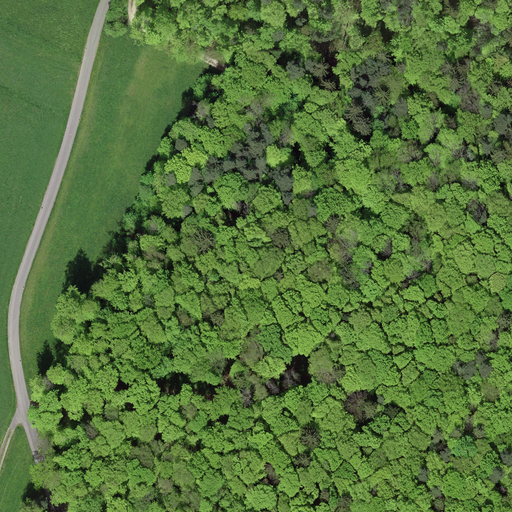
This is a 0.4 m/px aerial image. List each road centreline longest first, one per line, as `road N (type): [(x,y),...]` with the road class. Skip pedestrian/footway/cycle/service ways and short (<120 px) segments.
road 1 (tertiary): [(106,0),(13,320),(16,367),(61,511)]
road 2 (track): [(132,0),(141,26),(272,86),(338,74),(507,0)]
